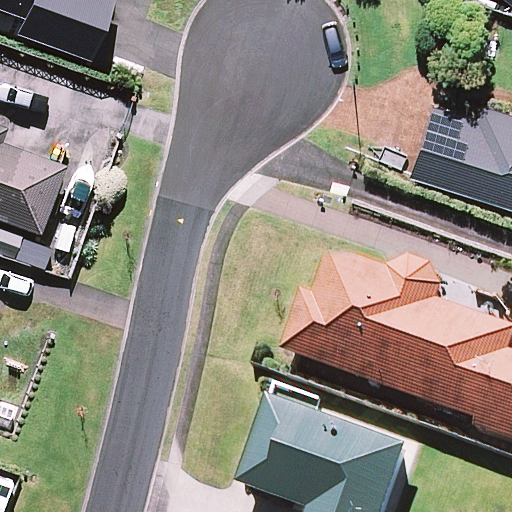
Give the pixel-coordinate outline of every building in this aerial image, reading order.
[(13,28),(94,60),(113,12),(84,0),(0,0),(0,6),(19,14),(13,28)] [(432,99),(410,171),(511,203),(511,109),(465,94),(460,108),(432,99)] [(0,218),(27,229),(36,232),(62,164),(0,140),(0,218)] [(27,229),(0,218),(0,257),(14,263),(27,229)] [(399,278),(335,255),(317,303),(309,300),(288,356),(479,424),(477,430),(511,442),(511,359),(511,355),(511,332),(438,306),(446,282),(403,267),(399,278)] [(389,511),(410,454),(273,405),(243,490),(303,511),(389,511)]
